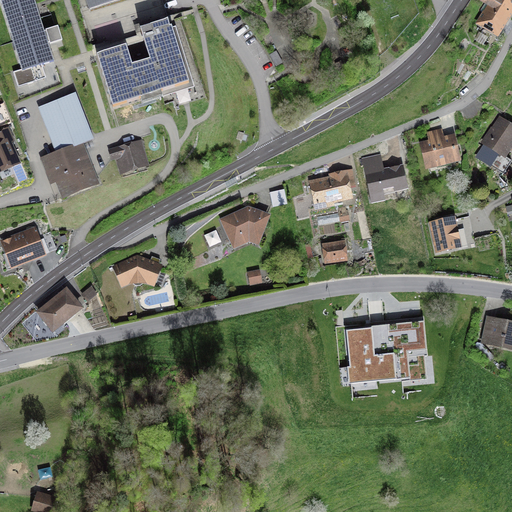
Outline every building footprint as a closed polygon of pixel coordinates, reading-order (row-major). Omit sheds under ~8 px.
[(32,68),(54,61),(49,46),(53,44),(63,41),(58,27),(44,31),(34,0),(0,0),(0,1),(22,70),(13,73),(18,87),(36,81),(32,68)] [(117,0),(85,0),(88,10),(117,0)] [(493,36),(498,39),(511,14),(511,0),(478,0),(478,2),(483,5),(480,10),(483,12),(475,24),(485,30),(483,33),(491,38),(493,36)] [(161,93),(189,85),(172,28),(170,29),(168,22),(140,30),(150,62),(132,67),(126,47),(97,56),(113,108),(141,99),(142,105),(163,99),(161,93)] [(488,38),(480,33),(475,41),(483,46),(488,38)] [(283,63),(277,51),(269,55),(275,67),(283,63)] [(45,81),(44,74),(36,75),(37,82),(45,81)] [(203,97),(200,86),(176,93),(179,104),(203,97)] [(84,144),(94,140),(76,94),(38,108),(55,153),(40,158),(50,185),(55,183),(62,200),(100,185),(84,144)] [(511,125),(499,116),(480,144),(483,146),(475,157),(503,176),(511,162),(507,159),(511,150),(511,125)] [(15,142),(9,127),(0,130),(0,173),(21,165),(12,143),(15,142)] [(461,163),(455,135),(444,137),(442,129),(426,132),(428,141),(419,143),(426,174),(434,172),(433,169),(461,163)] [(108,151),(111,161),(115,160),(120,175),(150,166),(142,140),(108,151)] [(381,155),(362,158),(371,205),(385,202),(383,191),(393,189),(394,194),(409,191),(403,165),(384,169),(381,155)] [(328,174),(329,177),(309,182),(315,211),(335,207),(334,205),(353,201),(349,178),(354,177),(353,169),(328,174)] [(285,190),(270,193),(272,208),(287,205),(285,190)] [(340,223),(350,221),(348,210),(346,210),(346,206),(339,207),(340,212),(316,216),(318,225),(339,222),(340,223)] [(259,248),(271,216),(248,207),(220,220),(233,251),(249,244),(259,248)] [(455,220),(455,218),(428,224),(435,255),(468,248),(467,244),(474,242),(469,217),(455,220)] [(46,255),(51,254),(45,239),(40,241),(36,228),(0,240),(11,271),(47,258),(46,255)] [(221,242),(216,231),(204,236),(209,247),(221,242)] [(324,265),(348,262),(345,241),(322,244),(324,265)] [(150,261),(137,256),(111,267),(121,289),(129,285),(146,285),(155,288),(163,266),(159,264),(161,260),(152,257),(150,261)] [(262,283),(260,270),(247,273),(250,286),(262,283)] [(80,296),(86,304),(98,295),(92,287),(80,296)] [(35,314),(53,335),(84,310),(67,289),(35,314)] [(511,351),(511,321),(486,316),(480,345),(511,351)] [(342,327),(348,384),(427,376),(425,355),(421,319),(342,327)] [(42,323),(36,327),(41,333),(47,329),(42,323)] [(55,485),(57,470),(49,469),(47,484),(55,485)] [(31,511),(32,511),(55,511),(60,499),(37,492),(31,511)]
